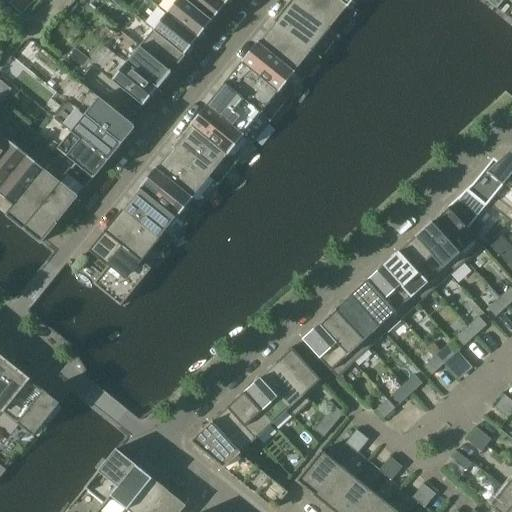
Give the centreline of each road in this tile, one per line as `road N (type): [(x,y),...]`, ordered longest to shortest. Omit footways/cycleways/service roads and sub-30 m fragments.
road 1 (residential): [(154,443),(505,130),(511,135)]
road 2 (residential): [(267,0),(4,324)]
road 3 (residential): [(154,443),(4,324)]
